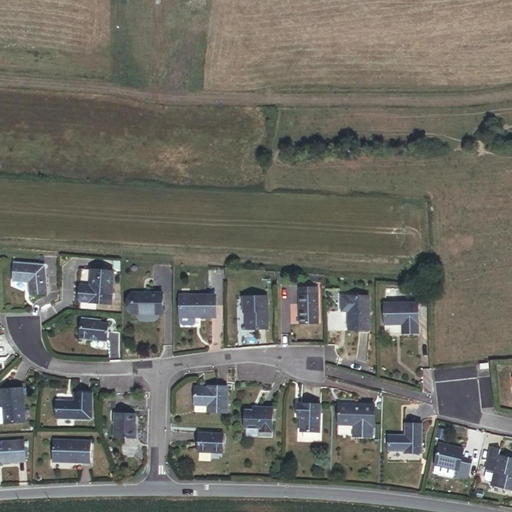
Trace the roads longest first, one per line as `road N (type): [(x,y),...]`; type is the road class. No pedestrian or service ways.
road 1 (residential): [(156,489),(343,492),(478,511)]
road 2 (residential): [(160,367),(66,369),(40,359),(25,324)]
road 3 (residential): [(0,498),(156,489)]
road 4 (residential): [(311,367),(261,354),(160,367)]
road 5 (residential): [(156,489),(160,367)]
